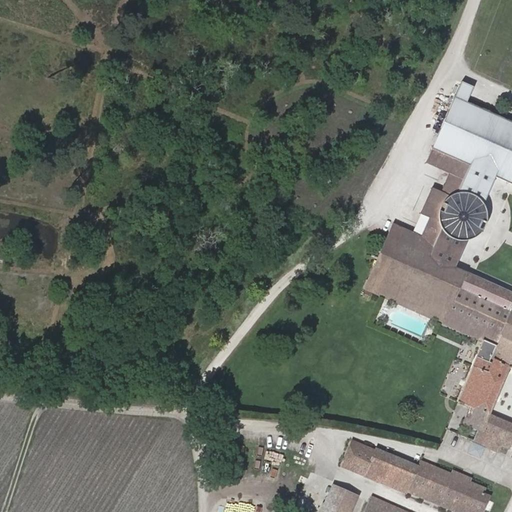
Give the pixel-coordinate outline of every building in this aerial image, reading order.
[(394,241),(387,238),(368,281),(365,288),(482,341),(456,401),(469,407),(463,422),(478,429),(487,433),(481,444),(498,452),(502,445),(509,448),(511,441),(511,423),(489,413),(509,368),(511,369),(511,293),(455,268),(466,242),(475,238),(479,234),(482,230),(478,228),(481,221),(485,222),(485,218),(485,211),(483,205),(495,178),(511,186),(511,123),(454,98),(431,149),(467,166),(456,193),(449,195),(446,197),(443,203),(446,205),(442,212),(439,211),(438,213),(440,222),(430,225),(423,242),(398,232),(394,241)] [(467,166),(431,149),(425,162),(448,173),(441,190),(432,187),(421,211),(429,215),(421,233),(395,222),(387,238),(394,241),(398,232),(423,242),(430,225),(440,222),(438,213),(439,211),(442,212),(446,205),(443,203),(446,197),(449,195),(456,193),(467,166)] [(361,297),(368,300),(371,293),(364,290),(361,297)] [(473,440),(481,444),(487,433),(478,429),(473,440)] [(348,468),(358,444),(352,441),(341,465),(348,468)] [(348,468),(407,494),(408,491),(455,511),(482,511),(488,497),(482,494),(433,473),(376,448),(374,451),(358,444),(348,468)] [(450,475),(435,469),(433,473),(482,494),(484,489),(468,483),(470,479),(452,472),(450,475)] [(348,511),(356,494),(331,484),(318,511),(348,511)] [(371,499),(364,511),(404,511),(384,503),(383,504),(371,499)]
